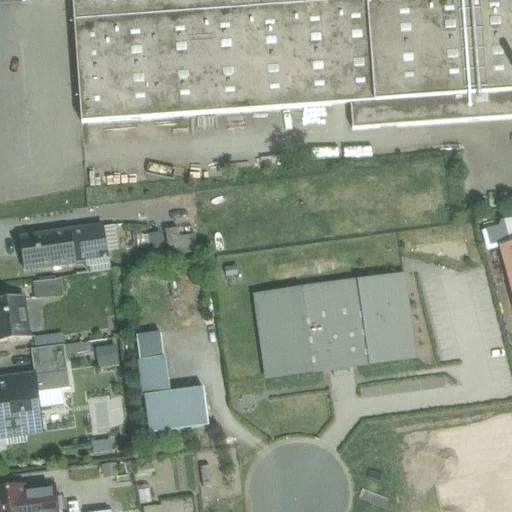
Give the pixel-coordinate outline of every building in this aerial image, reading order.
[(511,0),(72,0),(82,124),(351,105),(353,130),(511,118),(511,0)] [(103,228),(71,232),(71,233),(76,265),(76,266),(88,264),(89,275),(107,272),(109,271),(103,228)] [(178,230),(165,232),(170,259),(183,257),(178,230)] [(71,233),(20,240),(25,273),(76,265),(71,233)] [(511,292),(511,246),(500,250),(511,292)] [(257,298),(268,381),(415,360),(403,277),(257,298)] [(61,281),(33,285),(35,300),(63,296),(61,281)] [(23,299),(0,302),(0,343),(29,339),(23,299)] [(117,345),(98,348),(101,368),(120,366),(117,345)] [(64,347),(31,351),(35,380),(68,375),(64,347)] [(68,375),(35,380),(37,395),(70,390),(68,375)] [(35,380),(0,384),(0,438),(6,438),(5,432),(42,427),(37,395),(35,380)] [(144,398),(150,434),(209,426),(203,391),(144,398)] [(114,466),(102,468),(103,476),(115,474),(114,466)] [(149,487),(137,489),(140,506),(152,505),(149,487)] [(24,495),(24,489),(0,492),(0,511),(55,511),(53,491),(24,495)]
